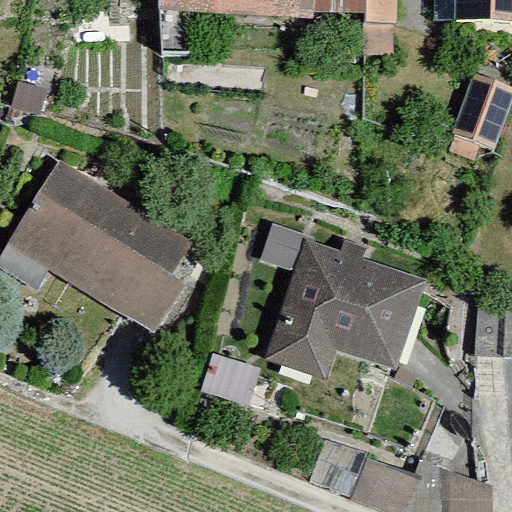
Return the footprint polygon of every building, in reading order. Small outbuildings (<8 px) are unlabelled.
[(153,0),(154,62),(197,62),(197,26),(360,26),(360,64),(396,64),(396,0),(153,0)] [(511,0),(454,0),(454,31),(511,32),(511,0)] [(511,94),(475,80),(454,133),(496,149),(511,108),(511,94)] [(9,243),(156,335),(206,255),(59,163),(9,243)] [(425,280),(306,242),(269,358),(330,377),(339,350),(396,369),(425,280)] [(360,460),(354,508),(384,511),(493,511),(498,478),(360,460)]
